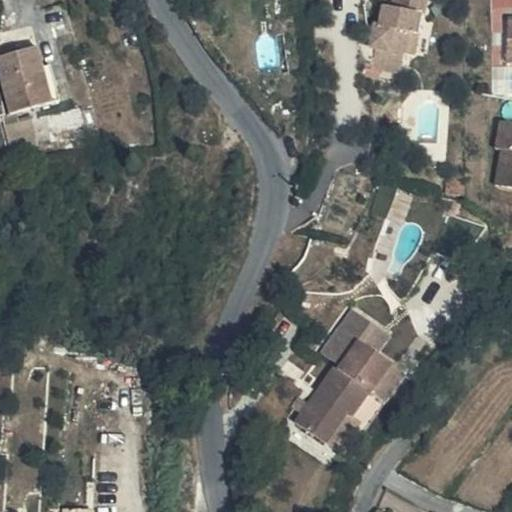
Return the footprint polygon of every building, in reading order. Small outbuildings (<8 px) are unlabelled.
[(405,0),(403,11),(394,9),(385,8),(382,25),(379,25),(373,48),(377,48),(374,66),(404,72),(408,55),(413,32),(425,34),(432,0),(405,0)] [(396,0),(394,9),(403,11),(405,0),(396,0)] [(421,57),(425,34),(413,32),(408,55),(421,57)] [(24,48),(5,53),(7,61),(26,56),(24,48)] [(58,107),(49,76),(43,52),(26,56),(7,61),(17,116),(22,115),(58,107)] [(7,61),(2,62),(15,116),(17,116),(7,61)] [(57,74),(64,105),(68,104),(60,73),(57,74)] [(49,76),(58,107),(64,105),(57,74),(49,76)] [(22,115),(17,116),(24,152),(44,148),(38,120),(23,123),(22,115)] [(15,155),(24,152),(17,116),(15,116),(7,118),(15,155)] [(511,122),(505,121),(499,147),(507,149),(500,183),(511,184),(511,122)] [(378,322),(355,304),(323,349),(344,364),(340,370),(336,367),(298,422),(344,453),(367,421),(356,413),(371,391),(386,401),(408,369),(379,349),(365,340),(378,322)] [(392,331),(378,322),(365,340),(379,349),(392,331)]
